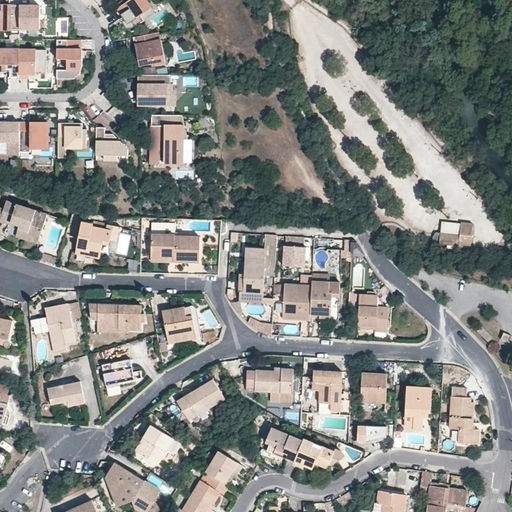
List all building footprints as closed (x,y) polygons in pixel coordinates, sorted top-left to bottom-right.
[(152,8),(146,0),(129,0),(117,8),(125,20),(122,22),(127,29),(135,27),(144,21),(141,16),(152,8)] [(20,6),(20,5),(0,4),(0,29),(10,29),(10,24),(20,24),(20,6)] [(40,29),(40,6),(20,6),(20,24),(20,29),(40,29)] [(144,21),(155,13),(152,8),(141,16),(144,21)] [(166,62),(162,40),(160,41),(158,32),(133,37),(135,46),(138,45),(142,62),(142,64),(153,62),(154,65),(166,62)] [(78,58),(78,50),(80,50),(80,40),(57,40),(57,59),(67,59),(67,70),(57,70),(57,79),(74,79),(80,73),(82,66),(82,58),(78,58)] [(20,78),(19,50),(0,49),(0,71),(9,71),(9,78),(20,78)] [(46,50),(19,50),(20,78),(30,78),(30,72),(46,72),(46,50)] [(171,85),(171,75),(138,75),(138,85),(141,85),(141,92),(139,92),(139,104),(166,105),(166,97),(172,91),(172,85),(171,85)] [(175,105),(175,91),(172,91),(166,97),(166,105),(175,105)] [(113,119),(121,111),(114,105),(107,113),(113,119)] [(188,139),(183,115),(152,115),(151,163),(160,163),(160,151),(166,151),(166,160),(166,163),(183,163),(183,139),(188,139)] [(19,155),(20,123),(0,122),(0,154),(9,154),(9,155),(19,155)] [(48,147),(48,123),(37,123),(37,125),(31,125),(31,123),(20,123),(19,155),(19,157),(31,157),(31,147),(48,147)] [(83,129),(83,123),(58,123),(58,158),(66,158),(66,148),(86,148),(87,129),(83,129)] [(129,155),(114,137),(105,137),(105,134),(105,127),(96,127),(96,155),(104,155),(104,160),(118,161),(118,155),(129,155)] [(11,224),(12,219),(30,225),(28,232),(39,236),(47,213),(24,205),(16,203),(6,200),(4,207),(0,220),(11,224)] [(28,232),(30,225),(12,219),(11,224),(19,227),(16,235),(20,236),(37,242),(39,236),(28,232)] [(108,223),(106,229),(94,226),(94,224),(83,221),(76,252),(88,254),(90,247),(102,249),(104,241),(109,242),(118,244),(119,234),(121,232),(123,227),(108,223)] [(153,222),(152,234),(175,235),(175,223),(153,222)] [(473,224),(461,223),(460,235),(440,233),(440,244),(459,246),(459,243),(471,244),(473,224)] [(175,236),(175,235),(152,234),(152,257),(174,258),(174,262),(191,262),(199,263),(200,237),(175,236)] [(266,234),(265,247),(246,246),(245,277),(240,276),(240,284),(239,298),(244,298),(245,293),(264,293),(265,275),(275,275),(277,234),(266,234)] [(305,245),(305,238),(287,237),(286,245),(284,266),(304,267),(305,245)] [(348,242),(354,256),(362,252),(356,239),(348,242)] [(90,247),(88,254),(90,255),(100,257),(102,249),(90,247)] [(45,254),(43,260),(57,265),(59,258),(45,254)] [(330,284),(330,276),(313,275),(313,283),(330,284)] [(313,283),(312,287),(311,314),(321,314),(321,319),(321,326),(339,327),(341,284),(330,284),(313,283)] [(312,287),(287,286),(284,317),(302,317),(303,320),(311,320),(311,318),(311,314),(312,287)] [(390,309),(387,308),(378,297),(359,296),(358,326),(377,327),(376,330),(388,331),(390,309)] [(69,304),(70,309),(47,313),(54,352),(67,350),(66,344),(76,342),(72,320),(82,318),(79,303),(69,304)] [(70,309),(69,304),(63,305),(46,308),(47,313),(70,309)] [(144,321),(143,313),(141,313),(141,305),(108,304),(89,304),(92,319),(97,320),(97,316),(103,317),(103,327),(127,328),(128,329),(141,329),(141,321),(144,321)] [(186,310),(185,307),(168,310),(163,311),(169,343),(197,339),(193,315),(187,316),(186,310)] [(186,310),(187,316),(193,315),(197,315),(196,308),(186,310)] [(97,320),(96,332),(128,333),(128,329),(127,328),(103,327),(103,317),(97,316),(97,320)] [(0,344),(7,347),(13,322),(4,319),(0,318),(0,344)] [(482,326),(478,330),(489,342),(493,338),(482,326)] [(511,335),(504,332),(501,339),(508,342),(511,335)] [(159,343),(160,351),(168,349),(167,341),(159,343)] [(136,380),(132,360),(103,365),(107,386),(121,383),(136,380)] [(273,371),(256,370),(256,371),(247,371),(247,386),(255,386),(255,390),(272,391),(271,400),(279,401),(280,391),(293,392),(294,369),(281,368),(281,371),(273,371)] [(332,411),(340,412),(342,372),(314,370),(313,390),(321,391),(320,403),(332,404),(332,411)] [(387,375),(363,373),(361,402),(386,403),(387,375)] [(224,398),(213,379),(176,402),(188,421),(224,398)] [(51,405),(68,402),(69,407),(85,404),(80,382),(48,389),(51,405)] [(8,411),(6,407),(9,394),(6,393),(7,386),(0,383),(0,414),(3,415),(8,411)] [(107,386),(109,398),(123,395),(121,383),(107,386)] [(432,389),(408,388),(406,415),(415,416),(415,428),(415,431),(423,431),(424,417),(424,412),(429,413),(431,413),(432,389)] [(451,430),(460,430),(460,444),(479,445),(480,431),(473,430),(474,403),(471,402),(471,398),(467,397),(467,389),(453,388),(451,430)] [(406,427),(415,428),(415,416),(406,415),(406,427)] [(387,427),(358,425),(357,440),(363,443),(386,438),(387,427)] [(159,464),(174,440),(152,426),(144,439),(147,441),(140,453),(159,464)] [(293,462),(303,441),(271,428),(265,442),(270,444),(276,447),(273,454),(280,457),(282,454),(286,456),(285,459),(293,462)] [(147,441),(144,439),(137,451),(140,453),(147,441)] [(313,469),(315,463),(327,468),(329,463),(331,459),(336,461),(345,456),(344,455),(342,451),(335,449),(334,452),(304,439),(303,441),(293,462),(293,464),(303,468),(305,465),(313,469)] [(266,451),(273,454),(276,447),(270,444),(266,451)] [(239,472),(243,466),(219,452),(206,472),(228,485),(237,471),(239,472)] [(122,467),(116,464),(109,475),(112,477),(118,475),(122,467)] [(147,489),(150,484),(122,467),(118,475),(112,477),(109,475),(106,480),(118,507),(133,501),(136,508),(140,511),(146,503),(153,507),(159,495),(147,489)] [(228,485),(206,472),(182,511),(184,511),(207,511),(212,504),(219,492),(224,494),(229,486),(228,485)] [(451,489),(447,489),(448,484),(431,482),(427,511),(460,511),(462,506),(465,506),(467,491),(451,489)] [(150,484),(147,489),(159,495),(162,491),(150,484)] [(404,511),(407,495),(381,491),(379,504),(375,503),(373,511),(404,511)] [(89,508),(86,503),(66,511),(65,511),(97,511),(94,505),(89,508)] [(140,511),(141,511),(149,511),(153,507),(146,503),(140,511)]
